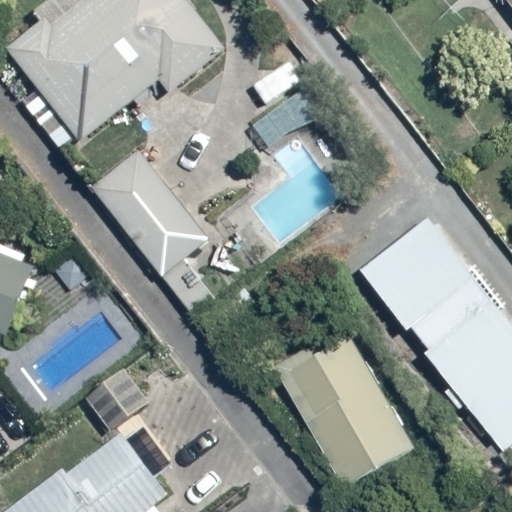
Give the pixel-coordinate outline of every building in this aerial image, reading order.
[(72,0),(11,49),(86,143),(164,81),(174,94),(230,50),(190,0),(72,0)] [(337,106),(314,76),(246,126),(269,157),(337,106)] [(94,187),(166,277),(213,240),(142,150),(94,187)] [(362,271),(508,452),(511,448),(511,322),(428,218),(362,271)] [(37,268),(0,253),(0,331),(11,336),(37,268)] [(259,308),(244,288),(200,321),(215,341),(259,308)] [(286,374),(349,487),(417,449),(354,336),(286,374)] [(53,396),(18,349),(0,362),(0,365),(34,410),(53,396)] [(147,403),(122,366),(84,392),(109,429),(147,403)] [(67,469),(10,511),(161,511),(157,507),(171,497),(124,434),(71,474),(67,469)]
